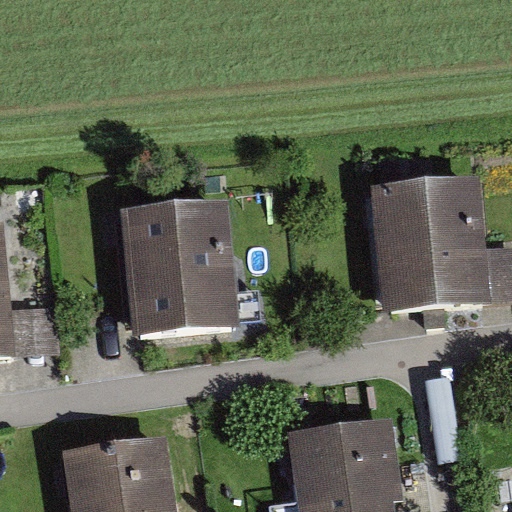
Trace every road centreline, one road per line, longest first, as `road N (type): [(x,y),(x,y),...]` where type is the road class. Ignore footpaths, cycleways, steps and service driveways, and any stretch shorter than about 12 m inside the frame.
road 1 (residential): [(0,416),(428,358)]
road 2 (residential): [(428,358),(451,511)]
